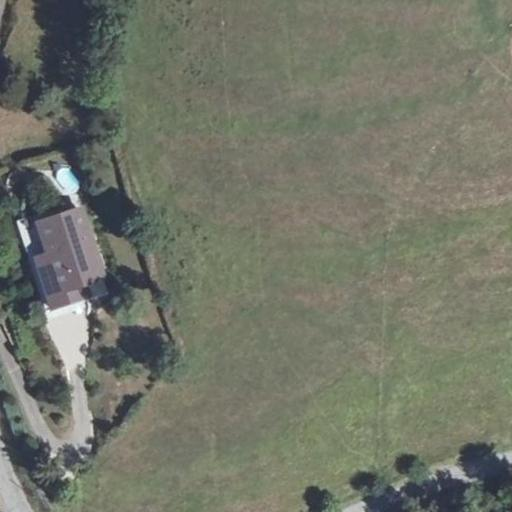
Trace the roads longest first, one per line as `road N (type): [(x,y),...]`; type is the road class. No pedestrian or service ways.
road 1 (residential): [(0,342),(40,432),(66,439),(74,432),(69,328)]
road 2 (tertiary): [(365,511),(511,461)]
